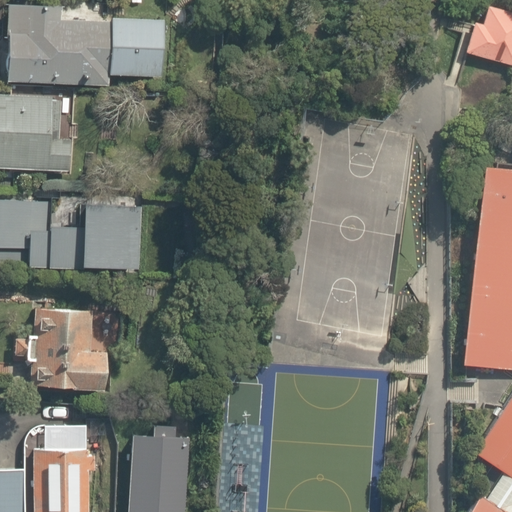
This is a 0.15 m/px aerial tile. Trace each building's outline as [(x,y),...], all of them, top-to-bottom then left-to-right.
[(70,8),(69,0),(0,0),(0,79),(72,80),(72,69),(156,69),(157,9),(70,8)] [(511,0),(468,0),(452,42),(511,65),(511,0)] [(43,139),(45,85),(0,83),(0,164),(65,167),(67,140),(43,139)] [(511,167),(478,163),(457,361),(511,367),(511,167)] [(37,193),(0,191),(0,241),(15,242),(15,260),(130,263),(132,190),(53,188),(52,218),(37,218),(37,193)] [(83,338),(86,281),(26,278),(24,323),(12,322),(10,353),(23,354),(21,382),(87,386),(89,338),(83,338)] [(511,511),(511,386),(470,450),(501,470),(483,496),(477,492),(463,511),(511,511)] [(180,511),(184,415),(117,413),(113,511),(180,511)] [(46,448),(31,447),(28,496),(44,497),(46,448)] [(66,451),(54,451),(54,508),(66,509),(66,451)]
